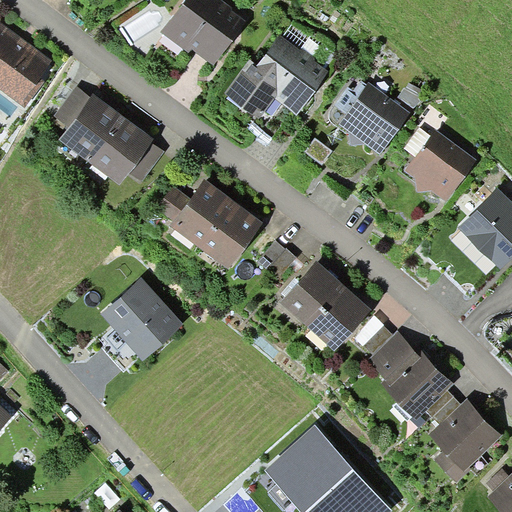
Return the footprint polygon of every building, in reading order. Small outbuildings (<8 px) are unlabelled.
[(184,0),(161,32),(189,53),(192,49),(214,65),(246,21),(231,10),(233,8),(222,0),(184,0)] [(52,60),(0,21),(0,89),(25,108),(45,81),(40,77),(52,60)] [(301,50),(281,34),(257,65),(251,60),(226,93),(261,119),(276,99),(297,115),(330,71),(314,59),(316,58),(302,48),(301,50)] [(410,113),(369,82),(339,123),(349,131),(351,145),(366,144),(380,153),(410,113)] [(405,87),(398,96),(414,107),(425,97),(421,96),(421,88),(410,82),(407,88),(405,87)] [(69,126),(91,96),(78,86),(55,116),(69,126)] [(60,139),(90,162),(124,115),(94,93),(91,96),(69,126),(60,139)] [(155,138),(124,115),(90,162),(120,184),(130,172),(152,142),(155,138)] [(415,156),(431,135),(420,127),(404,148),(415,156)] [(476,160),(436,129),(431,135),(415,156),(405,170),(416,178),(417,191),(432,190),(447,201),(476,160)] [(165,152),(152,142),(130,172),(143,182),(165,152)] [(171,225),(200,247),(235,200),(205,179),(191,198),(174,221),(171,225)] [(174,221),(191,198),(174,186),(158,208),(174,221)] [(511,256),(511,200),(498,187),(458,227),(500,268),(511,256)] [(264,222),(235,200),(200,247),(230,269),(264,222)] [(267,267),(284,248),(276,240),(259,260),(267,267)] [(297,257),(285,247),(284,248),(267,267),(279,278),(297,257)] [(280,303),(307,326),(344,285),(317,262),(280,303)] [(184,322),(142,275),(101,313),(143,360),(184,322)] [(372,310),(344,285),(307,326),(335,351),(372,310)] [(364,345),(383,325),(384,324),(374,315),(354,337),(363,345),(364,345)] [(373,354),(393,335),(383,325),(364,345),(373,354)] [(385,379),(381,382),(416,419),(426,410),(448,390),(454,383),(419,346),(415,349),(398,331),(393,335),(373,354),(368,359),(385,379)] [(0,381),(10,371),(0,362),(0,381)] [(461,404),(448,390),(426,410),(439,424),(461,404)] [(439,424),(428,434),(444,450),(434,459),(456,482),(471,469),(469,466),(503,435),(467,397),(461,404),(439,424)] [(0,430),(13,417),(0,405),(0,430)] [(264,470),(277,485),(293,503),(301,511),(391,511),(392,511),(315,425),(264,470)] [(486,484),(493,491),(509,476),(502,469),(486,484)] [(511,511),(511,473),(509,476),(493,491),(488,496),(503,511),(511,511)] [(284,511),(293,503),(277,485),(268,493),(284,511)]
